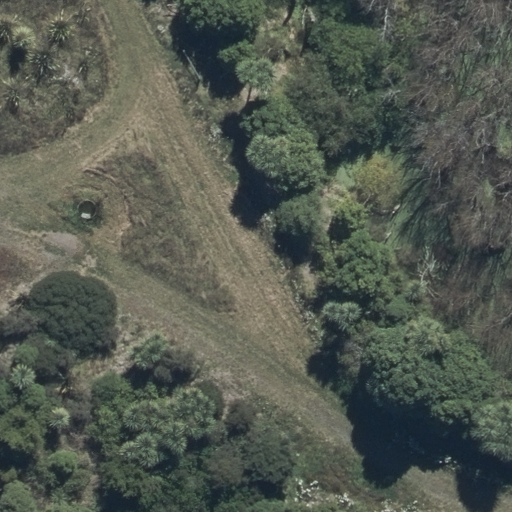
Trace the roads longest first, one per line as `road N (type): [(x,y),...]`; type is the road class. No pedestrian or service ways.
road 1 (track): [(266,335),(277,279),(272,243),(121,0)]
road 2 (track): [(511,509),(394,460),(290,382),(266,335)]
road 3 (track): [(0,238),(213,334),(266,335)]
